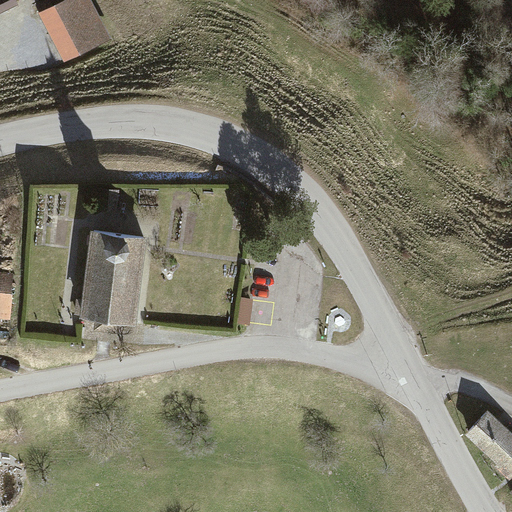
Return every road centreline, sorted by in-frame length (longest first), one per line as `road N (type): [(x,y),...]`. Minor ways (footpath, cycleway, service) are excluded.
road 1 (tertiary): [(0,143),(124,120),(187,126),(236,143),(310,197),(346,247),(409,370)]
road 2 (residential): [(0,390),(244,348),(409,370)]
road 3 (tertiary): [(409,370),(486,511)]
road 4 (track): [(390,335),(511,294)]
